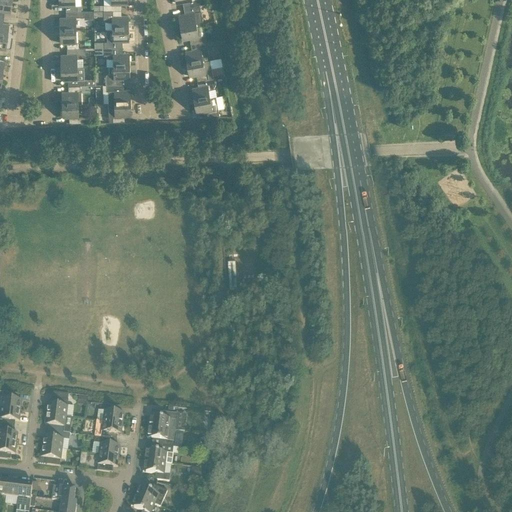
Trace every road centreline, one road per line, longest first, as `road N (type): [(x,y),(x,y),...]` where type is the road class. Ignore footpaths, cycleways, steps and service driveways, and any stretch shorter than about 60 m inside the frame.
road 1 (primary): [(331,65),(348,336),(336,440),(316,511)]
road 2 (primary): [(448,511),(406,395),(358,204)]
road 3 (primary): [(358,204),(400,511)]
road 4 (residential): [(133,0),(131,118),(173,111),(155,0)]
road 5 (residential): [(45,0),(48,107),(39,118),(12,114),(23,0)]
road 6 (primary): [(331,65),(358,204)]
